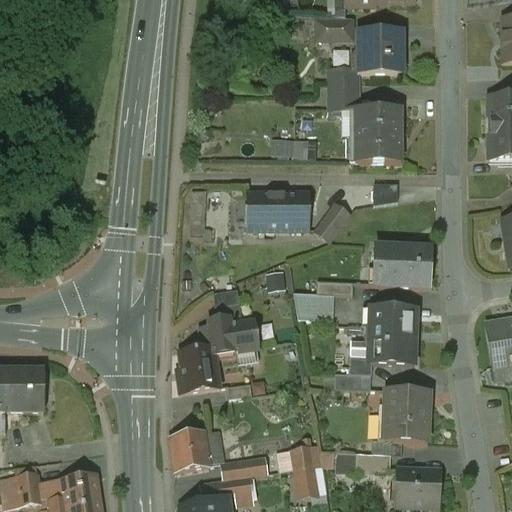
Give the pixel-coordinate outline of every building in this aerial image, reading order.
[(344,0),(345,12),(374,12),(374,10),(374,0),(344,0)] [(374,0),(374,10),(414,9),(414,0),(374,0)] [(352,24),(316,22),(316,41),(329,40),(329,46),(352,46),(352,24)] [(511,23),(502,24),(503,68),(511,67),(511,23)] [(401,38),(358,38),(358,55),(358,79),(401,78),(401,38)] [(352,75),(328,75),(328,89),(357,89),(357,79),(357,74),(352,75)] [(357,89),(328,89),(329,116),(328,116),(355,116),(358,115),(357,89)] [(511,102),(487,102),(487,123),(490,123),(490,141),(490,143),(511,142),(511,102)] [(400,115),(358,115),(355,116),(356,142),(350,142),(350,168),(355,168),(355,169),(401,168),(400,115)] [(511,142),(490,143),(490,141),(487,141),(487,164),(511,163),(511,142)] [(316,161),(317,143),(274,142),(273,160),(316,161)] [(398,206),(399,187),(375,187),(375,206),(398,206)] [(190,193),(190,237),(207,237),(206,193),(190,193)] [(306,200),(248,200),(248,236),(307,236),(308,216),(306,216),(306,200)] [(335,209),(314,237),(329,247),(349,220),(335,209)] [(511,223),(502,225),(502,227),(504,226),(507,245),(505,245),(509,271),(511,270),(511,223)] [(430,255),(375,252),(374,291),(428,293),(430,255)] [(353,289),(316,287),(316,300),(333,301),(352,302),(353,289)] [(237,295),(212,298),(213,299),(214,299),(216,311),(214,311),(214,312),(239,308),(237,295)] [(316,300),(293,299),(297,326),(332,327),(333,301),(316,300)] [(414,317),(367,315),(366,349),(370,349),(370,356),(369,369),(371,369),(412,371),(413,349),(411,349),(412,318),(414,318),(414,317)] [(511,325),(486,330),(493,373),(494,373),(496,385),(511,382),(510,370),(511,370),(511,325)] [(252,326),(202,333),(205,353),(178,357),(181,374),(175,375),(179,399),(218,393),(212,355),(233,352),(233,357),(256,354),(252,326)] [(370,356),(350,355),(349,367),(347,367),(347,370),(349,370),(349,380),(370,381),(371,369),(369,369),(370,356)] [(43,375),(0,375),(0,439),(5,439),(5,417),(43,417),(43,375)] [(349,380),(334,380),(334,395),(370,396),(370,381),(349,380)] [(250,389),(227,392),(229,404),(251,401),(250,389)] [(428,398),(386,396),(383,446),(383,447),(401,448),(425,449),(428,398)] [(203,438),(169,443),(174,477),(209,471),(203,438)] [(383,446),(371,445),(371,460),(390,461),(401,461),(401,448),(383,447),(383,446)] [(304,453),(291,455),(294,476),(313,473),(310,452),(304,453)] [(371,460),(356,459),(355,474),(389,475),(390,461),(371,460)] [(264,463),(220,470),(223,486),(248,482),(266,479),(264,463)] [(313,473),(294,476),(297,502),(317,499),(313,473)] [(438,511),(440,477),(396,475),(394,509),(412,510),(412,511),(421,511),(438,511)] [(37,479),(2,484),(5,511),(8,511),(41,507),(37,479)] [(99,511),(95,481),(61,486),(62,488),(54,489),(55,497),(50,498),(51,506),(64,504),(65,511),(99,511)] [(248,482),(223,486),(225,505),(226,504),(234,503),(234,508),(251,506),(248,482)] [(223,486),(200,489),(203,508),(225,505),(223,486)]
